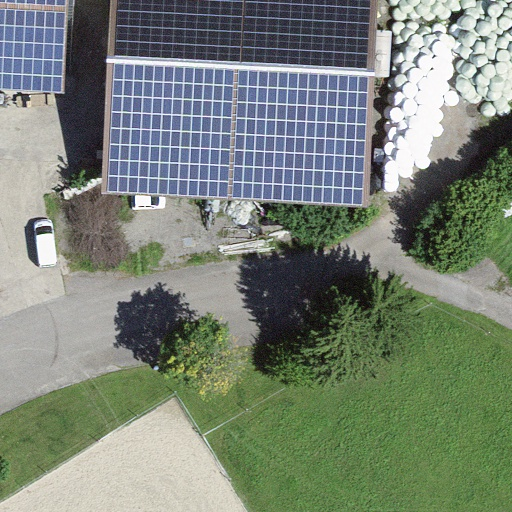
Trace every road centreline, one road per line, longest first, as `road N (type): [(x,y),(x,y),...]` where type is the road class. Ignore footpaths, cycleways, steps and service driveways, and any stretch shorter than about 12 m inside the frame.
road 1 (track): [(280,270),(387,241),(441,187),(511,143)]
road 2 (track): [(387,241),(511,312)]
